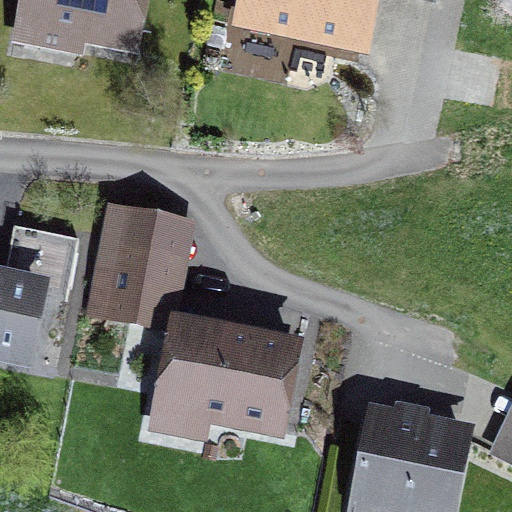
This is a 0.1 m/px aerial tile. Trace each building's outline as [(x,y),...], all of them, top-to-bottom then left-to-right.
[(32,0),(28,23),(129,42),(136,0),(32,0)] [(248,0),(243,23),(361,48),(371,0),(248,0)] [(179,233),(108,218),(88,315),(159,329),(179,233)] [(38,295),(0,287),(0,356),(24,361),(38,295)] [(294,353),(176,330),(160,408),(278,432),(294,353)] [(511,406),(491,454),(511,463),(511,406)] [(364,510),(363,511),(447,511),(462,439),(376,422),(359,509),(364,510)]
